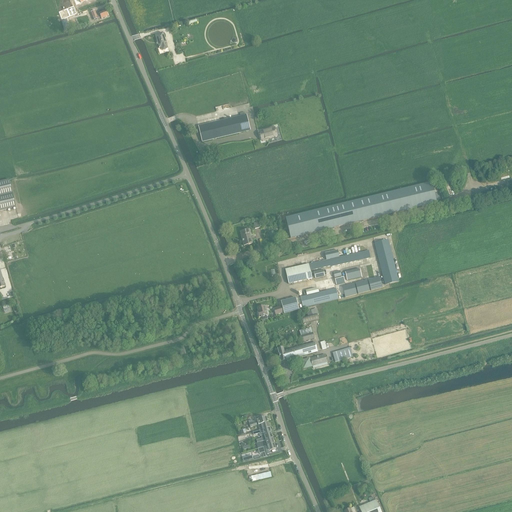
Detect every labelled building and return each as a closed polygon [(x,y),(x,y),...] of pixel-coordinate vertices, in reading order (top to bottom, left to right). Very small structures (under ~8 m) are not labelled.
[(99,14),(96,15),(95,11),(91,12),(94,20),(100,18),(101,19),(108,16),(106,11),(99,14)] [(167,45),(163,33),(155,36),(159,48),(161,47),(163,51),(168,49),(166,46),(167,45)] [(250,131),(246,115),(199,127),(199,126),(198,126),(202,142),(250,131)] [(265,131),(259,132),(261,141),(262,140),(263,142),(268,140),(268,139),(277,136),(275,128),(274,128),(273,127),(268,129),(268,130),(266,131),(265,131)] [(9,180),(0,182),(0,212),(16,208),(9,180)] [(440,200),(439,192),(436,183),(432,184),(432,183),(285,219),(290,239),(437,204),(436,201),(440,200)] [(249,230),(240,233),(243,246),(252,244),(249,230)] [(388,240),(374,244),(385,286),(399,282),(388,240)] [(309,264),(311,271),(330,266),(330,267),(370,258),(368,251),(339,258),(338,251),(325,254),(326,261),(309,264)] [(275,265),(266,267),(269,278),(277,276),(275,265)] [(288,284),(307,280),(307,281),(312,280),(309,265),(285,270),(288,284)] [(360,269),(345,273),(347,281),(362,277),(360,269)] [(314,272),(315,279),(325,276),(323,270),(314,272)] [(380,278),(368,281),(371,291),(382,288),(380,278)] [(367,281),(355,284),(358,294),(370,291),(367,281)] [(354,284),(342,287),(345,298),(357,295),(354,284)] [(303,308),(338,300),(338,296),(336,289),(319,293),(319,291),(318,290),(314,289),(306,291),(306,296),(300,297),(303,308)] [(284,314),(299,310),(296,298),(281,302),(284,314)] [(257,314),(258,317),(259,317),(260,317),(260,318),(262,317),(263,320),(267,319),(266,316),(267,316),(266,310),(268,310),(267,306),(265,307),(258,308),(259,311),(257,311),(258,314),(257,314)] [(311,311),(306,312),(308,318),(302,319),(303,324),(319,320),(317,315),(318,315),(317,309),(311,311)] [(299,331),(302,343),(314,339),(311,328),(299,331)] [(315,343),(284,352),(283,348),(277,350),(281,362),(286,361),(288,362),(290,361),(291,360),(318,352),(315,343)] [(350,348),(332,353),(335,362),(353,357),(350,348)] [(325,355),(310,359),(313,369),(328,365),(325,355)] [(259,420),(257,420),(258,426),(268,423),(266,418),(259,420)] [(268,423),(258,426),(259,428),(260,431),(262,430),(270,428),(268,423)] [(260,431),(253,433),(254,436),(259,434),(260,437),(261,436),(264,436),(271,434),(270,428),(262,430),(260,431)] [(262,439),(256,440),(257,443),(262,442),(265,441),(273,439),(271,434),(264,436),(261,436),(262,439)] [(267,446),(264,447),(267,455),(269,454),(269,452),(276,450),(274,444),(267,446)] [(270,472),(251,477),(252,482),(271,477),(270,472)] [(381,511),(376,500),(358,507),(360,511),(381,511)]
